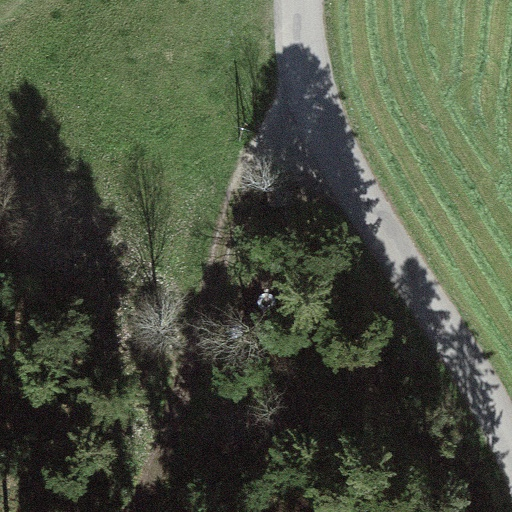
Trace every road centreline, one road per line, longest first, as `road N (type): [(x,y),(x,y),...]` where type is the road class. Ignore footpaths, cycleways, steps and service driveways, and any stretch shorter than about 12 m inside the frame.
road 1 (unclassified): [(511,449),(316,107),(303,0)]
road 2 (track): [(316,107),(156,459),(119,511)]
